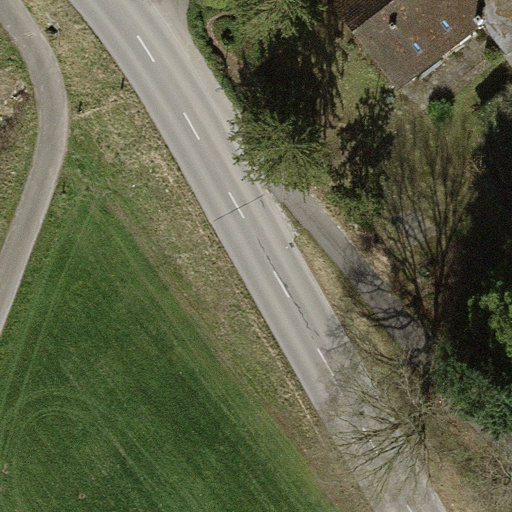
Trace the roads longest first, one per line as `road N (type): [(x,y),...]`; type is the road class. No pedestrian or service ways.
road 1 (tertiary): [(108,0),(163,72),(328,377),(417,511)]
road 2 (track): [(0,290),(59,111),(26,22),(3,0)]
